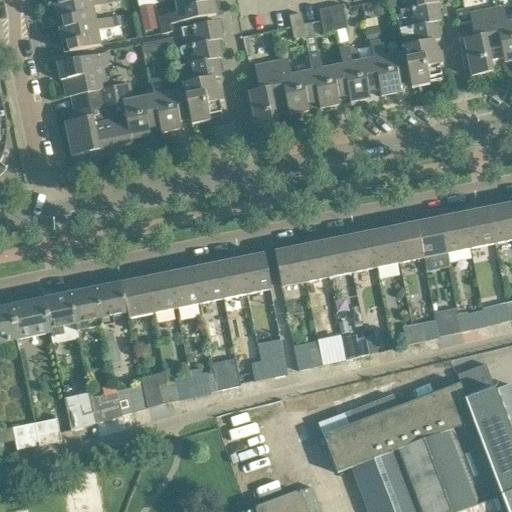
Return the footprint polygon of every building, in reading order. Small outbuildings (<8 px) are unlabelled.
[(62,21),(63,28),(96,22),(95,22),(93,9),(109,5),(107,0),(83,0),(59,5),(54,6),(57,22),(62,21)] [(207,0),(177,0),(167,2),(170,16),(158,18),(161,36),(172,33),(170,26),(216,16),(212,1),(208,2),(207,0)] [(403,11),(442,3),(441,0),(400,0),(402,11),(403,11)] [(436,24),(441,23),(437,5),(442,4),(442,3),(403,11),(402,11),(397,12),(400,30),(401,31),(436,24)] [(342,6),(329,9),(334,33),(347,30),(342,6)] [(511,6),(493,10),(503,61),(504,64),(511,62),(511,6)] [(334,33),(329,9),(319,11),(324,35),(334,33)] [(503,61),(493,10),(469,15),(474,39),(463,41),(471,78),(492,74),(490,63),(503,61)] [(294,41),(306,38),(305,34),(303,26),(301,15),(289,17),(294,41)] [(96,22),(63,28),(64,29),(59,30),(62,45),(67,44),(69,53),(88,50),(100,47),(97,32),(121,27),(119,17),(95,22),(96,22)] [(155,21),(142,24),(144,32),(157,30),(155,21)] [(217,42),(218,42),(222,41),(218,22),(181,30),(184,48),(217,42)] [(314,32),(312,24),(303,26),(305,34),(314,32)] [(402,49),(433,43),(440,42),(436,24),(401,31),(400,30),(399,31),(402,49)] [(377,28),(365,31),(368,44),(377,42),(380,41),(377,28)] [(171,39),(157,41),(159,53),(173,50),(171,39)] [(184,68),(216,61),(221,60),(218,42),(217,42),(184,48),(180,48),(184,68)] [(372,60),(378,91),(379,91),(380,98),(400,94),(399,87),(409,85),(403,54),(380,58),(377,42),(368,44),(371,60),(372,60)] [(403,54),(409,85),(410,90),(429,86),(429,84),(442,81),(439,67),(443,66),(440,54),(435,55),(433,43),(402,49),(403,54)] [(341,66),(348,97),(350,104),(370,100),(368,93),(378,91),(372,60),(371,60),(360,63),(358,52),(353,49),(347,50),(347,49),(337,51),(340,66),(341,66)] [(108,54),(100,55),(103,68),(110,66),(108,54)] [(306,56),(310,72),(311,72),(318,103),(319,111),(339,107),(338,99),(348,97),(341,66),(340,66),(319,71),(316,54),(306,56)] [(66,99),(71,98),(107,91),(103,68),(100,55),(57,64),(60,82),(65,81),(66,86),(64,87),(66,99)] [(183,86),(213,80),(220,79),(216,61),(184,68),(179,69),(183,86)] [(285,61),(277,63),(288,113),(289,117),(308,113),(307,106),(318,103),(311,72),(310,72),(289,77),(285,61)] [(288,113),(277,63),(254,68),(259,91),(248,93),(256,131),(277,126),(275,116),(288,113)] [(160,128),(159,128),(160,135),(180,131),(179,124),(190,122),(190,121),(184,91),(163,95),(160,78),(150,80),(154,97),(160,128)] [(190,121),(190,122),(191,126),(209,123),(209,120),(222,118),(219,104),(223,103),(221,91),(216,92),(213,80),(183,86),(184,91),(190,121)] [(71,98),(73,109),(88,106),(89,111),(124,104),(131,141),(150,137),(148,130),(159,128),(160,128),(154,97),(133,101),(129,86),(107,91),(71,98)] [(88,106),(73,109),(76,122),(65,124),(72,158),(89,154),(89,152),(97,150),(99,157),(133,150),(131,141),(124,104),(89,111),(88,106)] [(511,216),(510,206),(486,211),(493,246),(511,241),(511,216)] [(486,211),(463,216),(470,251),(493,246),(486,211)] [(463,216),(439,221),(446,255),(470,251),(463,216)] [(439,221),(416,225),(423,260),(446,255),(439,221)] [(416,225),(392,230),(399,265),(423,260),(416,225)] [(392,230),(368,235),(375,270),(399,265),(392,230)] [(368,235),(345,240),(352,275),(375,270),(368,235)] [(345,240),(321,245),(328,279),(352,275),(345,240)] [(321,245),(298,249),(305,284),(328,279),(321,245)] [(305,284),(298,249),(274,254),(281,289),(305,284)] [(264,256),(240,261),(247,296),(271,291),(264,256)] [(240,261),(217,266),(224,301),(247,296),(240,261)] [(217,266),(193,271),(200,305),(224,301),(217,266)] [(193,271),(170,276),(177,310),(200,305),(193,271)] [(170,276),(146,280),(153,315),(177,310),(170,276)] [(146,280),(123,285),(128,314),(130,319),(153,315),(146,280)] [(123,285),(97,290),(103,319),(101,319),(103,327),(115,324),(114,317),(128,314),(123,285)] [(97,290),(71,296),(76,324),(75,324),(77,332),(88,330),(87,322),(101,320),(101,319),(103,319),(97,290)] [(71,296),(45,301),(51,334),(53,344),(79,339),(77,332),(75,324),(76,324),(71,296)] [(45,301),(11,308),(18,340),(51,334),(45,301)] [(509,323),(505,305),(496,307),(501,325),(509,323)] [(11,308),(0,310),(0,344),(18,340),(11,308)] [(466,314),(458,316),(462,334),(470,332),(466,314)] [(462,334),(458,316),(448,318),(452,336),(462,334)] [(421,326),(412,328),(415,345),(424,343),(421,326)] [(415,345),(412,328),(403,329),(407,347),(415,345)] [(104,334),(111,368),(121,366),(116,342),(114,342),(112,332),(104,334)] [(374,337),(365,339),(368,356),(377,354),(374,337)] [(358,340),(362,357),(368,356),(365,339),(358,340)] [(327,347),(318,349),(321,366),(331,364),(327,347)] [(321,366),(318,349),(308,351),(312,369),(321,366)] [(212,364),(215,375),(218,393),(241,388),(235,360),(212,364)] [(270,360),(261,362),(265,382),(274,380),(270,360)] [(265,382),(261,362),(251,364),(255,383),(265,382)] [(484,366),(456,377),(459,385),(460,385),(466,401),(494,390),(484,366)] [(205,377),(209,395),(218,393),(215,375),(205,377)] [(142,385),(116,392),(122,418),(147,410),(142,385)] [(175,385),(167,387),(170,404),(179,403),(175,385)] [(459,385),(457,386),(472,423),(506,511),(511,511),(511,437),(494,390),(466,401),(460,385),(459,385)] [(337,475),(352,469),(351,469),(394,453),(472,423),(457,386),(397,409),(393,397),(318,426),(337,475)] [(170,404),(167,387),(158,389),(162,406),(170,404)] [(116,392),(91,398),(97,425),(122,418),(116,392)] [(74,400),(65,401),(67,410),(71,432),(97,425),(91,398),(91,396),(74,400)] [(57,422),(35,426),(39,448),(61,443),(57,422)] [(394,453),(415,511),(506,511),(472,423),(394,453)] [(39,448),(35,426),(13,431),(17,452),(39,448)] [(367,511),(415,511),(394,453),(351,469),(352,469),(367,511)] [(320,511),(312,488),(270,504),(272,511),(320,511)]
